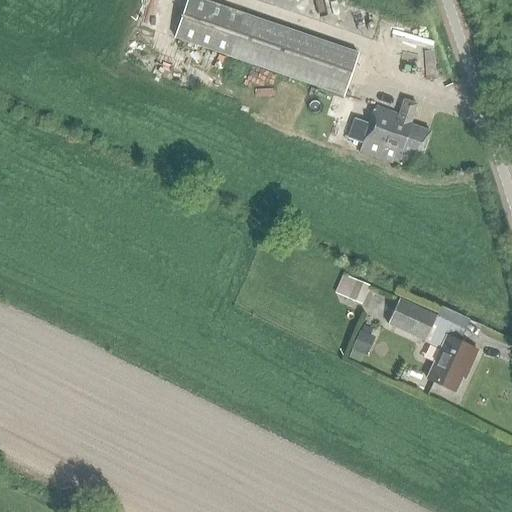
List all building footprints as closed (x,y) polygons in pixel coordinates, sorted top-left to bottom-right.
[(343,96),(357,55),(198,0),(186,0),(173,38),(343,96)] [(398,116),(375,107),(359,152),(396,165),(400,154),(420,161),(429,132),(409,125),(416,105),(403,101),(398,116)] [(347,299),(360,305),(369,286),(355,280),(347,299)] [(399,301),(387,325),(424,342),(439,349),(425,379),(454,393),(465,368),(468,369),(476,352),(457,343),(463,330),(435,317),(399,301)] [(362,326),(360,331),(369,335),(371,330),(362,326)] [(369,335),(360,331),(358,330),(350,349),(365,356),(374,337),(369,335)]
